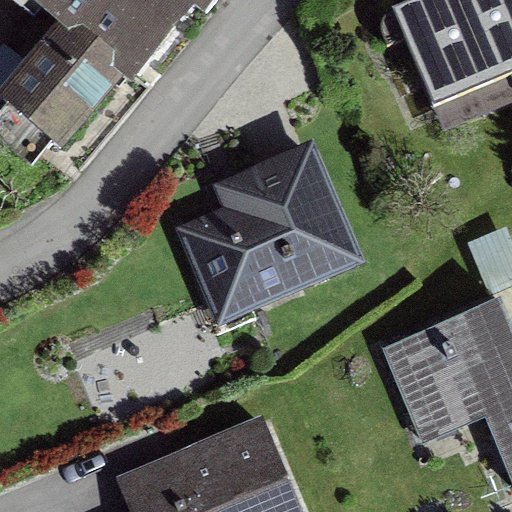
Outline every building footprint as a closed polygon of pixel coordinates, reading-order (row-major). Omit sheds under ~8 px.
[(0,101),(65,155),(124,83),(132,89),(144,73),(195,13),(204,20),(220,0),(0,0),(26,21),(30,16),(34,20),(40,13),(56,27),(29,59),(0,94),(0,101)] [(511,0),(420,0),(391,12),(393,16),(382,21),(391,43),(402,39),(443,135),(511,106),(511,91),(507,80),(511,77),(511,0)] [(223,211),(176,230),(218,332),(366,270),(313,145),(213,187),(223,211)] [(468,246),(490,299),(511,290),(511,240),(508,230),(468,246)] [(511,331),(500,302),(382,350),(421,447),(485,421),(511,488),(511,331)] [(300,511),(262,419),(115,479),(128,511),(300,511)]
